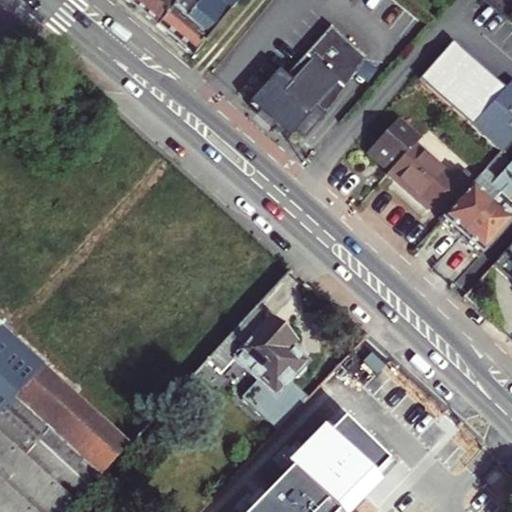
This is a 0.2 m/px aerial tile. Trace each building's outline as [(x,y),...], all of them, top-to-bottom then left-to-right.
[(124,0),(157,26),(177,0),(124,0)] [(177,0),(157,26),(191,54),(235,0),(177,0)] [(366,57),(328,24),(280,78),(286,83),(313,106),(323,115),(366,57)] [(452,41),(419,78),(500,153),(511,138),(511,82),(510,81),(504,88),(452,41)] [(286,83),(278,92),(277,93),(304,116),(305,114),(313,106),(286,83)] [(389,172),(414,143),(417,140),(396,121),(364,156),(376,167),(379,163),(389,172)] [(443,217),(475,181),(463,171),(455,179),(414,143),(389,172),(384,177),(416,207),(420,203),(428,210),(431,206),(443,217)] [(480,175),(475,181),(443,217),(440,221),(459,239),(511,177),(511,173),(506,168),(491,184),(480,175)] [(479,256),(511,217),(511,203),(507,199),(511,193),(511,177),(459,239),(479,256)] [(420,203),(416,207),(424,214),(428,210),(420,203)] [(511,242),(495,262),(511,277),(511,242)] [(268,320),(258,311),(212,363),(224,373),(236,361),(267,390),(252,407),(278,430),(313,394),(297,379),(310,364),(292,348),(297,343),(269,318),(268,320)] [(0,511),(88,511),(142,447),(0,328),(0,511)] [(337,511),(382,467),(338,424),(252,511),(337,511)]
